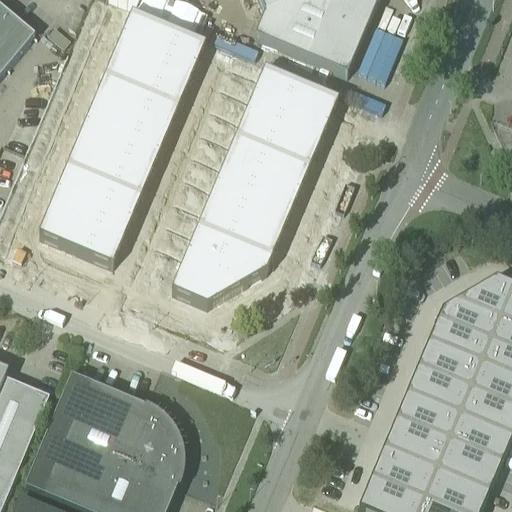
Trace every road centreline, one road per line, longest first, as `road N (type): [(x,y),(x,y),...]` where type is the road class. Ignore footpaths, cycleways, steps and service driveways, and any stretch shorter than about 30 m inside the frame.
road 1 (unclassified): [(0,287),(312,415)]
road 2 (tertiary): [(312,415),(407,181)]
road 3 (tertiary): [(407,181),(474,0)]
